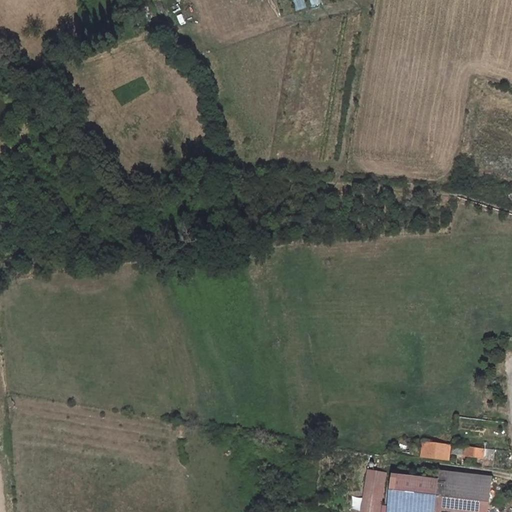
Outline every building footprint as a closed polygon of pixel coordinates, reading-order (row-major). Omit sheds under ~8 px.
[(456,466),(456,461),(490,463),(490,451),(427,446),(426,463),(456,466)] [(449,478),(448,487),(493,492),(494,483),(449,478)] [(386,511),(390,481),(374,479),(366,511),(386,511)] [(402,482),(400,497),(446,501),(448,487),(402,482)] [(491,511),(493,492),(448,487),(446,501),(445,511),(491,511)] [(445,511),(446,501),(400,497),(398,511),(445,511)]
